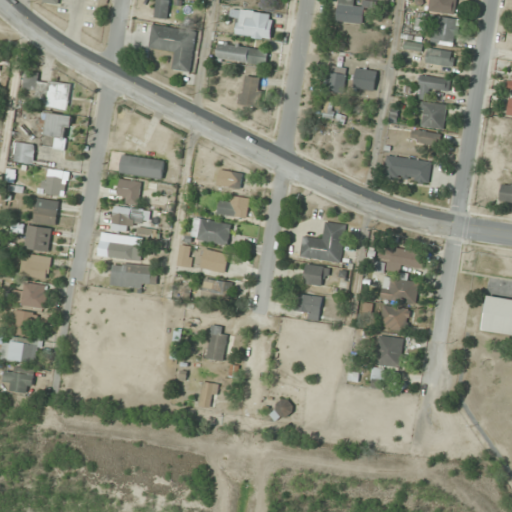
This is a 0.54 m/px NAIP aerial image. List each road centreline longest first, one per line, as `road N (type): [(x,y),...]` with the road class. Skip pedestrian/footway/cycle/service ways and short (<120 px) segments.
road 1 (tertiary): [(511,235),(358,199),(75,56),(0,0)]
road 2 (residential): [(63,380),(119,0)]
road 3 (residential): [(488,0),(436,338)]
road 4 (residential): [(306,0),(259,311)]
